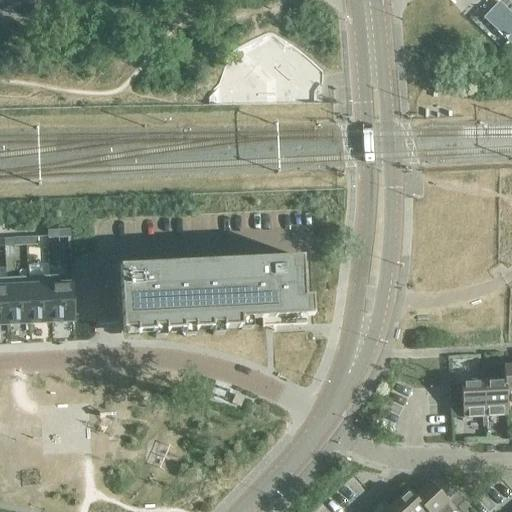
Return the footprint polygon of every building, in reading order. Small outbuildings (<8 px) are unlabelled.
[(511,14),(498,2),(483,18),(507,40),(508,41),(511,37),(511,14)] [(69,238),(69,230),(57,230),(58,238),(69,238)] [(37,237),(25,238),(25,246),(37,245),(37,237)] [(25,246),(25,238),(13,238),(14,246),(25,246)] [(302,258),(270,260),(270,267),(145,273),(144,266),(119,267),(122,330),(136,329),(136,333),(155,333),(154,329),(159,328),(165,328),(165,332),(183,331),(183,327),(194,327),(194,331),(212,330),(212,326),(222,325),(223,329),(241,328),(240,320),(261,319),(262,327),(305,325),(305,317),(313,317),(312,297),(304,298),(302,258)] [(27,277),(29,323),(51,322),(49,286),(50,286),(50,276),(27,277)] [(29,323),(27,277),(5,278),(8,325),(29,323)] [(49,286),(51,322),(74,321),(72,285),(50,286),(49,286)] [(511,366),(503,367),(504,380),(505,403),(506,402),(511,402),(511,366)] [(476,368),(477,381),(482,382),(484,417),(507,416),(506,402),(505,403),(504,380),(488,381),(488,367),(476,368)] [(462,418),(484,417),(482,382),(477,381),(460,382),(460,389),(448,390),(450,419),(462,418)] [(439,475),(414,498),(413,499),(425,511),(451,511),(463,501),(439,475)] [(395,511),(425,511),(413,499),(414,498),(407,490),(390,506),(395,511)]
